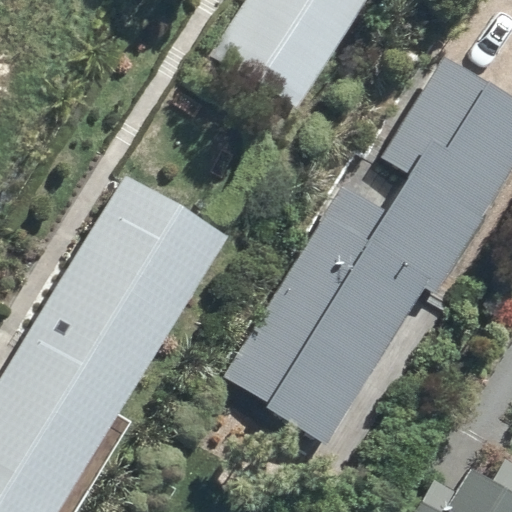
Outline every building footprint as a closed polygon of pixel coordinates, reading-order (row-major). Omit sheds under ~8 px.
[(17,24),(9,41),(67,62),(88,0),(17,0),(10,21),(17,24)] [(364,0),(251,0),(214,58),(255,90),(297,112),(368,2),(364,0)] [(511,173),(511,106),(443,64),(381,163),(410,181),(387,217),(342,189),(223,382),(267,410),(263,416),(325,454),(424,293),(434,299),(511,173)] [(225,248),(121,185),(0,381),(0,511),(77,511),(130,428),(118,421),(225,248)] [(511,511),(511,473),(502,467),(489,488),(468,476),(453,500),(432,487),(417,511),(511,511)]
